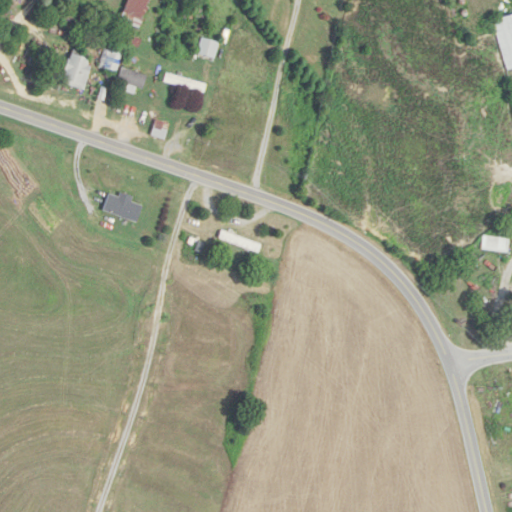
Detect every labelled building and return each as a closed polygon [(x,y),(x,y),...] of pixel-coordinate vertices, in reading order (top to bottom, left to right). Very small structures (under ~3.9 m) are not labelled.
[(130,0),(123,23),(144,30),(153,0),(130,0)] [(511,70),(511,15),(495,21),(508,72),(511,70)] [(200,55),(217,59),(222,43),(204,39),(200,55)] [(100,67),(117,73),(123,55),(107,49),(100,67)] [(94,55),(71,52),(66,87),(89,90),(94,55)] [(145,91),(150,77),(125,67),(119,80),(145,91)] [(209,84),(168,74),(166,83),(206,94),(209,84)] [(166,124),(159,122),(155,135),(162,137),(166,124)] [(262,244),(223,232),(220,240),(259,252),(262,244)] [(511,238),(485,238),(485,252),(511,252),(511,238)]
